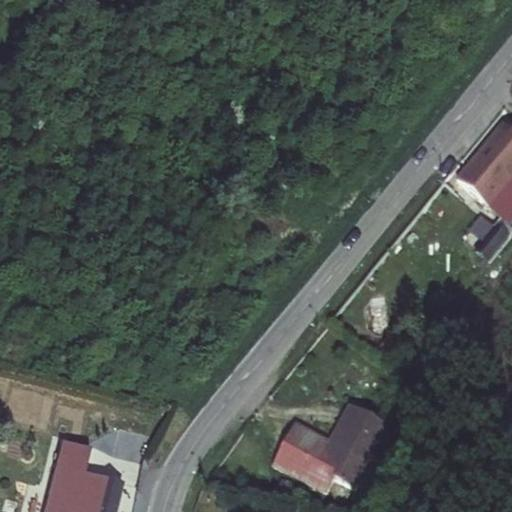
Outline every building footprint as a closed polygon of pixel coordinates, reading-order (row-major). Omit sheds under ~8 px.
[(487,144),(511,163),(511,139),(499,129),(487,144)] [(511,178),(511,163),(487,144),(452,188),(484,214),(511,178)] [(77,434),(104,443),(113,414),(87,405),(77,434)] [(271,470),(318,497),(326,483),(342,492),(374,431),(339,412),(320,446),(294,431),(271,470)] [(115,511),(125,482),(81,470),(68,511),(115,511)]
